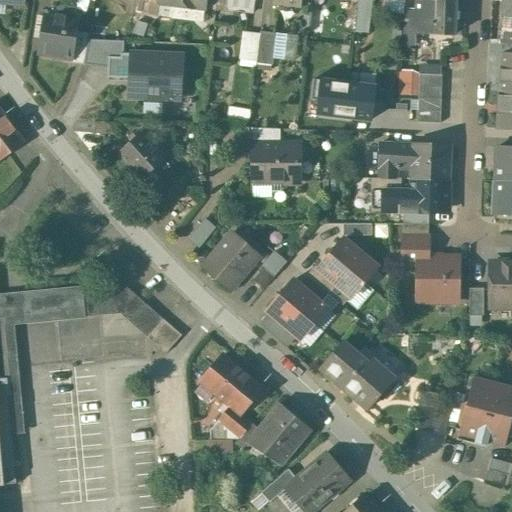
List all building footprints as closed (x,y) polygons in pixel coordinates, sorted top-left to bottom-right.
[(159,0),(159,2),(159,4),(205,10),(206,0),(159,0)] [(319,0),(319,5),(338,7),(337,14),(356,17),(357,0),(319,0)] [(393,14),(394,0),(357,0),(356,17),(375,19),(376,12),(393,14)] [(415,0),(415,9),(404,8),(402,25),(414,25),(413,32),(454,34),(455,0),(415,0)] [(511,0),(503,0),(502,14),(511,15),(511,0)] [(326,29),(326,9),(312,8),(312,28),(326,29)] [(53,17),(43,16),(37,53),(71,58),(72,58),(76,32),(78,17),(53,13),(53,17)] [(401,31),(393,30),(392,38),(400,39),(401,31)] [(276,33),(260,31),(256,62),(272,64),(276,33)] [(511,32),(502,31),(501,44),(511,44),(511,32)] [(90,34),(76,32),(72,58),(71,58),(70,62),(84,64),(84,60),(89,38),(90,34)] [(125,37),(89,38),(84,60),(110,64),(111,54),(125,53),(125,37)] [(185,52),(131,48),(131,53),(130,72),(128,95),(182,99),(185,52)] [(125,53),(111,54),(110,64),(111,73),(130,72),(131,53),(125,53)] [(511,54),(501,54),(499,91),(511,91),(511,54)] [(441,75),(419,74),(418,86),(441,87),(441,75)] [(379,90),(314,81),(309,118),(374,127),(379,90)] [(441,87),(418,86),(418,98),(441,99),(441,87)] [(511,91),(499,91),(497,128),(511,128),(511,91)] [(441,99),(418,98),(417,110),(440,111),(441,99)] [(0,160),(24,142),(0,109),(0,160)] [(440,111),(417,110),(417,122),(440,123),(440,111)] [(117,122),(93,121),(93,133),(116,134),(117,122)] [(440,123),(417,122),(417,134),(439,135),(440,123)] [(247,144),(252,145),(252,143),(280,143),(280,128),(247,127),(247,144)] [(165,157),(141,131),(117,153),(141,179),(165,157)] [(412,169),(413,144),(380,142),(379,160),(369,160),(368,177),(396,178),(396,168),(412,169)] [(252,183),(299,183),(299,144),(280,143),(252,143),(252,145),(252,183)] [(449,145),(413,144),(412,169),(411,178),(448,180),(449,145)] [(511,148),(496,148),(494,181),(511,181),(511,148)] [(448,180),(411,178),(411,188),(410,213),(446,214),(448,180)] [(511,181),(494,181),(493,214),(511,213),(511,181)] [(410,213),(411,188),(395,188),(394,197),(388,197),(387,213),(410,213)] [(207,217),(193,238),(204,245),(218,224),(207,217)] [(371,223),(342,223),(342,235),(371,235),(371,223)] [(258,256),(231,233),(202,266),(230,289),(258,256)] [(428,236),(402,235),(401,264),(417,265),(417,296),(420,296),(423,300),(436,300),(439,297),(455,297),(455,300),(457,300),(457,259),(444,259),(439,254),(433,260),(427,254),(428,236)] [(342,238),(330,253),(363,282),(376,266),(342,238)] [(278,249),(257,278),(269,287),(290,257),(278,249)] [(335,284),(348,295),(350,297),(363,282),(330,253),(317,268),(317,269),(335,284)] [(501,263),(488,263),(488,306),(511,306),(511,260),(509,260),(509,262),(503,262),(503,260),(501,260),(501,263)] [(314,265),(306,275),(328,294),(335,284),(317,269),(317,268),(314,265)] [(306,275),(298,284),(320,303),(328,294),(306,275)] [(292,279),(279,295),(313,323),(326,308),(320,303),(298,284),(292,279)] [(335,284),(328,294),(340,304),(348,295),(335,284)] [(82,290),(84,317),(123,314),(168,354),(183,336),(126,285),(82,290)] [(81,286),(22,291),(25,315),(66,311),(67,319),(84,317),(82,290),(81,286)] [(483,287),(469,287),(469,315),(483,315),(483,287)] [(22,291),(3,293),(4,309),(0,309),(0,318),(1,318),(6,378),(8,395),(5,395),(6,410),(9,410),(13,459),(33,457),(18,324),(67,319),(66,311),(25,315),(22,291)] [(0,511),(0,484),(3,484),(15,483),(13,459),(9,410),(6,410),(5,395),(8,395),(6,378),(0,378),(0,309),(4,309),(3,293),(0,293),(0,511)] [(279,295),(266,310),(270,313),(294,334),(300,338),(313,323),(279,295)] [(294,334),(270,313),(261,324),(285,344),(294,334)] [(67,344),(82,339),(78,327),(73,329),(70,319),(60,322),(67,344)] [(368,363),(342,341),(320,367),(354,397),(355,396),(367,406),(366,407),(367,408),(393,378),(371,359),(368,363)] [(261,387),(222,355),(200,381),(230,405),(209,430),(209,439),(231,438),(239,437),(249,426),(252,422),(240,412),(261,387)] [(511,414),(511,386),(472,376),(462,415),(459,417),(459,420),(460,424),(458,434),(475,439),(474,441),(486,445),(487,442),(504,446),(507,436),(510,433),(510,430),(509,427),(511,414)] [(421,389),(418,402),(438,407),(441,394),(421,389)] [(309,429),(280,402),(256,430),(246,441),(247,442),(279,465),(309,429)] [(438,407),(418,402),(412,427),(444,435),(450,411),(438,407)] [(246,441),(256,430),(249,426),(239,437),(236,442),(243,447),(247,442),(246,441)] [(231,438),(209,439),(208,439),(209,452),(232,451),(231,438)] [(311,511),(350,480),(326,451),(295,477),(283,487),(284,488),(304,511),(311,511)] [(511,463),(490,458),(485,480),(506,486),(508,476),(511,465),(511,463)] [(283,487),(295,477),(288,468),(261,492),(269,501),(284,488),(283,487)] [(381,511),(366,494),(344,511),(381,511)]
